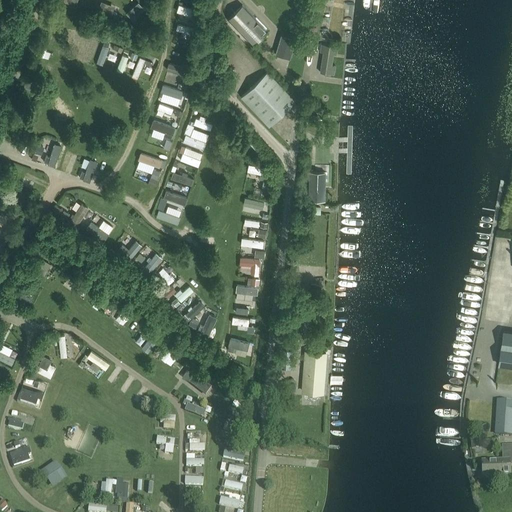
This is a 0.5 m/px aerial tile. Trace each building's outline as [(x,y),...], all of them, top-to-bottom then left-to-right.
[(227,20),(250,45),(266,30),(242,5),(227,20)] [(326,35),(328,22),(321,21),(319,34),(326,35)] [(183,31),(183,22),(175,22),(175,30),(183,31)] [(66,42),(75,45),(78,38),(69,34),(66,42)] [(296,40),(281,36),(275,55),(290,59),(296,40)] [(96,59),(104,61),(108,45),(100,43),(96,59)] [(333,55),(336,55),(337,47),(321,44),(320,53),(323,53),(320,73),(330,74),(333,55)] [(296,68),(304,69),(305,53),(297,52),(296,68)] [(138,69),(145,67),(143,55),(136,57),(138,69)] [(267,73),(251,88),(241,98),(269,127),(295,102),(267,73)] [(44,81),(27,76),(22,93),(39,98),(44,81)] [(162,86),(160,94),(181,100),(183,91),(162,86)] [(158,102),(155,112),(170,116),(173,106),(158,102)] [(196,115),(192,124),(208,131),(212,122),(196,115)] [(172,124),(161,124),(161,116),(150,117),(151,126),(163,126),(164,133),(172,132),(172,124)] [(84,131),(92,134),(95,127),(86,124),(84,131)] [(151,125),(148,134),(162,139),(161,142),(169,144),(172,136),(162,133),(163,129),(151,125)] [(184,132),(181,141),(202,149),(206,140),(184,132)] [(244,139),(258,152),(262,147),(249,134),(244,139)] [(48,163),(55,164),(59,143),(52,142),(48,163)] [(70,151),(63,170),(70,172),(77,154),(70,151)] [(137,161),(156,165),(158,157),(139,153),(137,161)] [(90,180),(96,159),(87,157),(82,178),(90,180)] [(161,169),(164,161),(159,159),(156,166),(161,169)] [(247,174),(263,178),(266,167),(250,163),(247,174)] [(132,179),(155,185),(159,169),(151,167),(149,175),(133,172),(132,179)] [(15,176),(27,183),(31,176),(19,169),(15,176)] [(309,173),(309,174),(308,201),(324,201),(325,173),(309,173)] [(141,194),(145,199),(152,194),(149,189),(141,194)] [(183,201),(185,194),(169,189),(167,196),(183,201)] [(253,200),(251,209),(262,213),(265,204),(253,200)] [(74,218),(73,220),(78,223),(88,206),(79,201),(71,216),(74,218)] [(154,218),(176,226),(178,219),(157,212),(154,218)] [(97,225),(107,232),(112,225),(102,218),(97,225)] [(262,245),(262,237),(241,236),(240,244),(262,245)] [(129,250),(134,241),(126,237),(121,246),(129,250)] [(152,250),(140,266),(149,273),(161,256),(152,250)] [(258,257),(264,257),(264,251),(245,250),(245,255),(239,255),(238,265),(258,265),(258,257)] [(47,271),(48,264),(39,263),(38,270),(47,271)] [(166,285),(179,274),(173,267),(160,278),(166,285)] [(187,283),(177,292),(183,299),(193,291),(187,283)] [(234,292),(245,293),(246,283),(235,283),(234,292)] [(97,308),(105,295),(99,291),(91,304),(97,308)] [(195,316),(203,305),(198,300),(189,311),(195,316)] [(237,306),(236,313),(245,314),(246,307),(237,306)] [(233,316),(230,325),(245,329),(248,320),(233,316)] [(133,337),(139,341),(148,328),(142,324),(133,337)] [(511,332),(503,331),(499,365),(511,367),(511,332)] [(57,334),(58,356),(68,355),(67,334),(57,334)] [(226,351),(245,353),(247,338),(228,336),(226,351)] [(78,345),(77,338),(70,340),(71,346),(78,345)] [(171,340),(159,357),(166,361),(178,344),(171,340)] [(0,360),(11,366),(15,358),(5,353),(9,347),(0,342),(0,360)] [(89,345),(78,360),(84,364),(95,349),(89,345)] [(303,392),(323,394),(326,354),(306,352),(303,392)] [(46,367),(51,358),(43,354),(38,363),(46,367)] [(95,365),(100,369),(105,363),(99,359),(95,365)] [(41,366),(38,373),(49,378),(53,371),(41,366)] [(181,375),(204,392),(209,385),(186,368),(181,375)] [(24,376),(23,382),(31,384),(32,377),(24,376)] [(202,412),(203,405),(189,404),(191,395),(184,394),(182,409),(202,412)] [(511,435),(511,432),(511,403),(496,403),(495,434),(511,435)] [(20,430),(22,422),(9,420),(8,428),(20,430)] [(154,443),(163,444),(163,451),(171,451),(172,435),(155,434),(154,443)] [(198,441),(198,437),(187,437),(187,449),(203,450),(203,441),(198,441)] [(27,444),(9,449),(13,465),(31,460),(27,444)] [(511,464),(511,445),(502,445),(502,461),(482,461),(482,477),(510,477),(510,465),(511,464)] [(193,457),(193,451),(184,452),(184,466),(202,465),(202,457),(193,457)] [(226,472),(241,473),(241,465),(226,464),(226,472)] [(188,485),(201,485),(202,477),(188,477),(188,485)] [(100,495),(110,495),(111,479),(100,479),(100,495)] [(240,490),(241,482),(223,479),(221,486),(240,490)] [(221,498),(220,506),(239,508),(240,500),(221,498)]
